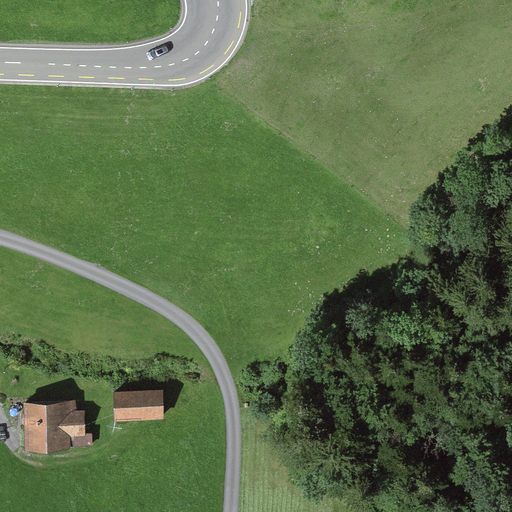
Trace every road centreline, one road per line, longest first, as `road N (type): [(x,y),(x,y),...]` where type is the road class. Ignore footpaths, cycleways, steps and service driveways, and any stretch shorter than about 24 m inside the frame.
road 1 (unclassified): [(0,241),(120,285),(187,322),(219,365),(232,412),(231,511)]
road 2 (secondary): [(218,0),(205,48),(175,67),(0,66)]
